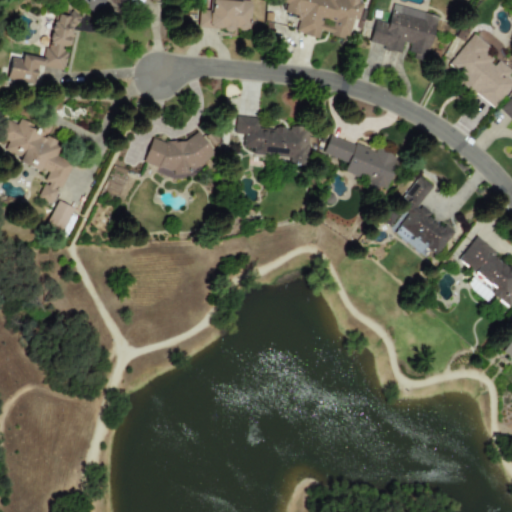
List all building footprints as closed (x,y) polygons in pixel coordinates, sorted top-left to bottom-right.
[(79,0),(91,13),(104,1),(103,0),(79,0)] [(249,1),(229,0),(209,0),(209,10),(197,10),(196,29),(231,30),(231,29),(248,30),(249,1)] [(353,0),(279,0),(279,2),(285,4),(282,12),(297,17),(292,32),(316,40),(318,31),(345,40),(352,19),(356,20),(362,3),(353,0)] [(367,43),(381,46),(381,49),(399,53),(401,42),(408,44),(406,52),(426,57),(435,15),(390,5),(386,24),(372,21),(367,43)] [(9,53),(5,79),(33,84),(35,66),(62,70),(66,49),(68,49),(73,17),(53,14),(49,37),(45,36),(42,59),(9,53)] [(492,109),(511,82),(511,75),(491,60),(496,54),(470,35),(446,65),(461,76),(456,82),(492,109)] [(511,94),(497,110),(511,123),(511,122),(511,94)] [(257,118),(234,116),(232,134),(242,135),(241,147),(252,148),(251,155),(289,159),(288,164),(296,165),(299,130),(256,126),(257,118)] [(69,164),(53,157),(60,141),(17,122),(15,125),(4,120),(0,129),(0,138),(6,141),(2,150),(18,157),(16,163),(37,172),(38,169),(46,172),(35,198),(50,205),(69,164)] [(141,163),(191,179),(195,165),(205,169),(214,141),(194,135),(190,148),(150,135),(141,163)] [(383,196),(395,157),(326,136),(321,155),(345,161),(342,172),(364,179),(361,189),(383,196)] [(391,234),(419,253),(422,248),(434,256),(450,233),(426,216),(428,213),(417,205),(430,185),(416,175),(400,199),(406,203),(400,210),(405,214),(391,234)] [(59,232),(69,208),(54,201),(43,226),(59,232)] [(494,252),(474,237),(455,260),(491,289),(487,294),(505,308),(511,299),(511,272),(491,256),(494,252)] [(511,356),(511,337),(500,351),(510,359),(511,356)]
